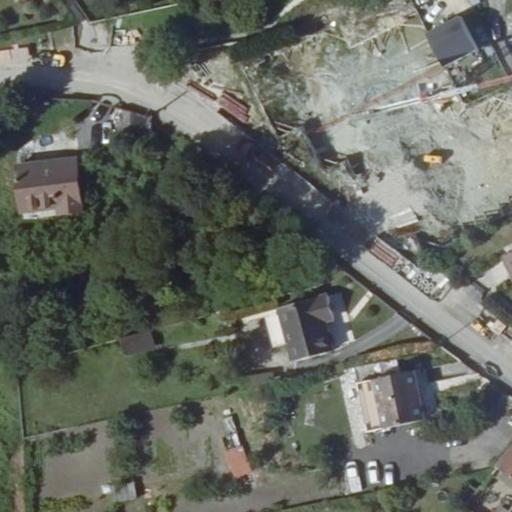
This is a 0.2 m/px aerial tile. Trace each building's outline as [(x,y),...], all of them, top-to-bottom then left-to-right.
[(475,11),(442,27),(459,64),(492,49),(475,11)] [(398,35),(359,52),(381,102),(420,85),(398,35)] [(442,81),(461,73),(446,40),(428,48),(442,81)] [(511,179),(511,155),(491,107),(471,115),(478,133),(457,142),(465,160),(454,165),(468,198),(511,179)] [(125,149),(153,145),(150,119),(119,108),(125,149)] [(81,160),(20,166),(24,202),(25,211),(62,208),(63,216),(88,213),(86,202),(81,160)] [(336,317),(351,315),(348,292),(294,302),(302,354),(341,346),(336,317)] [(124,340),(126,356),(156,351),(154,336),(124,340)] [(420,370),(381,377),(390,426),(428,420),(420,370)] [(511,448),(497,466),(511,477),(511,448)] [(511,477),(497,466),(491,472),(490,473),(511,491),(511,477)] [(134,482),(110,489),(115,504),(138,498),(134,482)]
